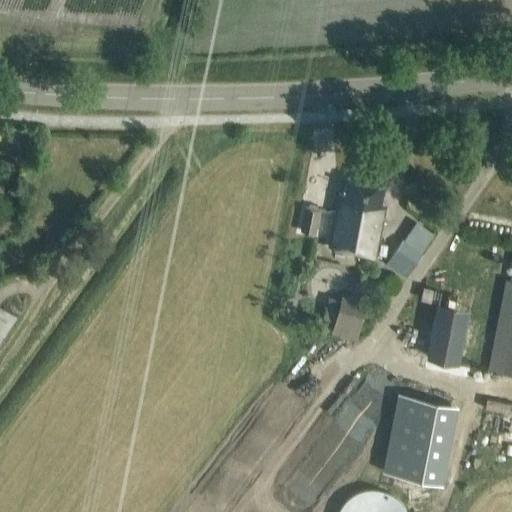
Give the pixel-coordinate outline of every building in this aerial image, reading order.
[(383,203),(386,188),(348,179),(344,195),(341,195),(330,246),(376,257),(388,205),(383,203)] [(317,234),(321,211),(306,209),(302,232),(317,234)] [(401,243),(386,265),(405,277),(419,255),(401,243)] [(511,275),(493,370),(511,374),(511,275)] [(0,341),(18,316),(0,303),(0,341)] [(358,337),(363,313),(337,307),(331,331),(358,337)] [(463,359),(470,323),(439,317),(432,352),(430,358),(462,364),(463,359)] [(362,411),(305,481),(325,497),(382,428),(362,411)] [(511,457),(511,413),(490,414),(492,471),(509,470),(508,458),(511,457)] [(276,441),(284,425),(267,416),(258,431),(276,441)] [(223,481),(240,495),(261,470),(244,456),(223,481)] [(406,511),(405,507),(394,496),(381,489),(365,489),(351,495),(341,506),(338,511),(406,511)]
